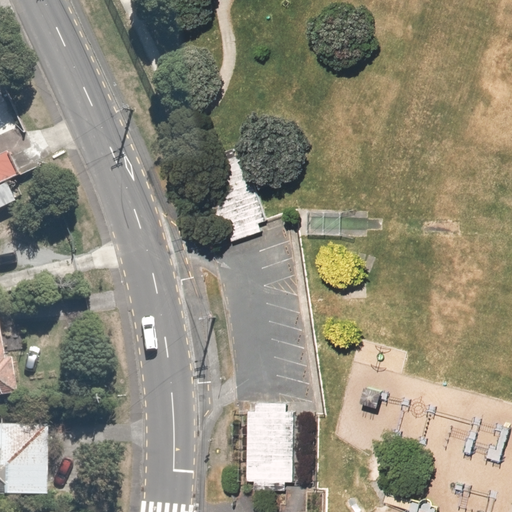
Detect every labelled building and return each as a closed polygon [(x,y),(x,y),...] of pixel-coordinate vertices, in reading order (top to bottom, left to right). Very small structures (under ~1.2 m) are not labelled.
[(0,156),(0,181),(20,172),(10,152),(0,156)] [(271,232),(247,153),(202,166),(226,245),(257,236),(271,232)] [(0,394),(21,391),(16,354),(8,356),(2,317),(0,317),(0,394)] [(289,402),(259,402),(259,410),(251,410),(250,480),(257,480),(257,488),(288,489),(288,481),(295,481),(296,411),(289,411),(289,402)] [(0,421),(0,491),(50,492),(51,423),(0,421)]
